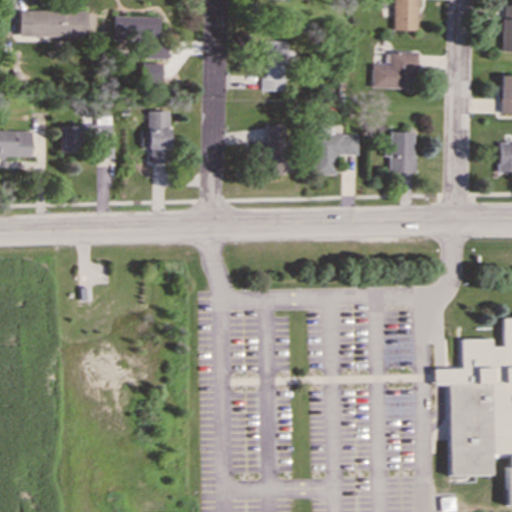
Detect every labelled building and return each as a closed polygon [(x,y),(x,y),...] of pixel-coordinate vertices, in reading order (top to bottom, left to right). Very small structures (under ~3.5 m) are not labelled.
[(416,0),(391,0),(391,29),(416,29),(416,0)] [(499,50),(511,50),(511,4),(501,4),(499,50)] [(16,36),(84,36),(85,10),(17,10),(16,36)] [(136,57),(165,58),(165,37),(156,37),(156,16),(111,15),(110,38),(137,39),(136,57)] [(283,91),(284,41),(261,40),(260,90),(283,91)] [(369,86),(413,88),(414,51),(388,50),(388,63),(370,63),(369,86)] [(161,63),(142,62),(142,82),(160,82),(161,63)] [(498,112),(511,112),(511,75),(498,75),(498,112)] [(145,129),(139,130),(140,161),(167,161),(166,110),(144,111),(145,129)] [(110,157),(109,124),(93,124),(94,158),(110,157)] [(283,124),(264,124),(264,162),(284,162),(283,124)] [(58,151),(80,151),(80,125),(57,125),(58,151)] [(356,134),(331,134),(331,127),(312,126),(311,173),(332,173),(333,153),(355,154),(356,134)] [(29,130),(0,129),(0,155),(29,156),(29,130)] [(386,171),(412,171),(413,131),(386,130),(386,171)] [(511,141),(495,141),(496,171),(511,171),(511,141)] [(511,503),(511,316),(498,317),(499,345),(488,346),(488,337),(457,338),(458,367),(431,368),(431,385),(445,385),(447,475),(489,474),(489,453),(509,452),(509,466),(503,466),(504,504),(511,503)] [(439,511),(454,511),(453,496),(438,497),(439,511)]
